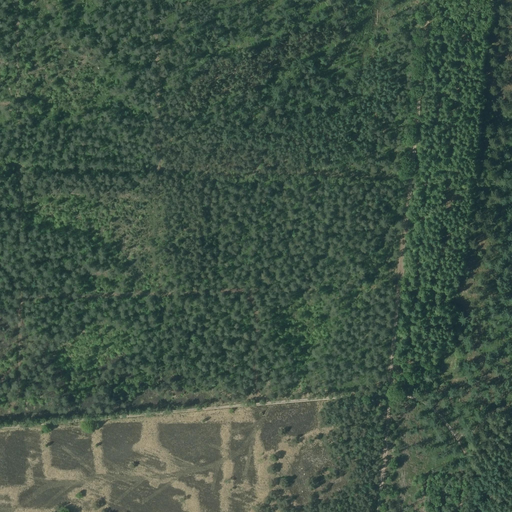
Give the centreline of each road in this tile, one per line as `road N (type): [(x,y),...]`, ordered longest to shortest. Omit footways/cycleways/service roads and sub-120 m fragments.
road 1 (track): [(431,0),(388,395)]
road 2 (track): [(0,427),(388,395)]
